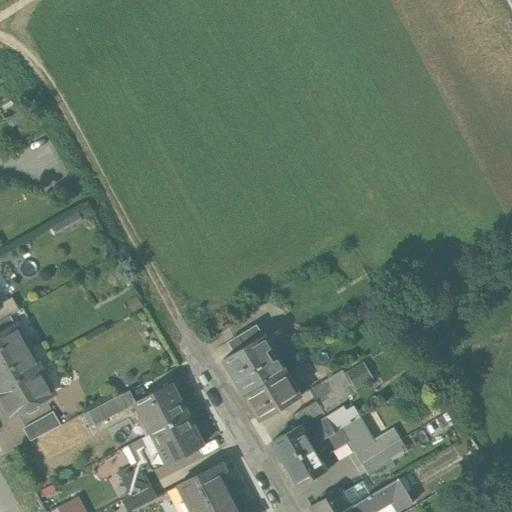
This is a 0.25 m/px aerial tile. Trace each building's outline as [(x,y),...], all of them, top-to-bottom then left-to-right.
[(12,298),(0,304),(0,320),(9,316),(18,310),(12,298)] [(9,316),(0,320),(0,334),(15,326),(9,316)] [(0,334),(0,361),(27,347),(15,326),(0,334)] [(227,343),(233,354),(263,337),(257,326),(227,343)] [(224,360),(244,395),(284,372),(263,337),(224,360)] [(27,347),(0,361),(0,389),(38,368),(27,347)] [(38,368),(0,389),(0,404),(8,419),(22,411),(23,413),(30,414),(38,410),(40,404),(39,402),(53,394),(39,368),(38,368)] [(351,368),(311,391),(318,403),(358,380),(351,368)] [(284,372),(244,395),(260,422),(300,398),(284,372)] [(322,412),(363,389),(358,380),(318,403),(322,412)] [(171,386),(136,404),(151,434),(186,416),(171,386)] [(124,394),(100,406),(106,419),(131,406),(124,394)] [(318,403),(295,416),(298,421),(303,418),(305,421),(322,412),(318,403)] [(343,408),(326,418),(335,433),(360,419),(353,408),(346,412),(343,408)] [(53,413),(23,429),(30,442),(60,426),(53,413)] [(186,416),(151,434),(165,464),(202,446),(186,416)] [(299,425),(271,442),(283,464),(312,447),(335,433),(326,418),(320,422),(322,425),(313,430),(317,437),(309,441),(299,425)] [(335,433),(312,447),(315,452),(326,445),(330,451),(347,441),(361,465),(401,441),(394,430),(373,442),(360,419),(335,433)] [(401,441),(361,465),(367,475),(407,452),(401,441)] [(312,447),(283,464),(297,487),(329,469),(324,460),(321,462),(315,452),(312,447)] [(220,463),(167,490),(178,511),(201,511),(231,496),(221,475),(225,472),(220,463)] [(351,508),(344,511),(375,511),(392,503),(397,511),(400,511),(414,504),(399,480),(351,508)] [(151,485),(122,500),(128,511),(157,497),(151,485)] [(341,490),(309,508),(311,511),(344,511),(351,508),(341,490)] [(201,511),(239,511),(231,496),(201,511)]
